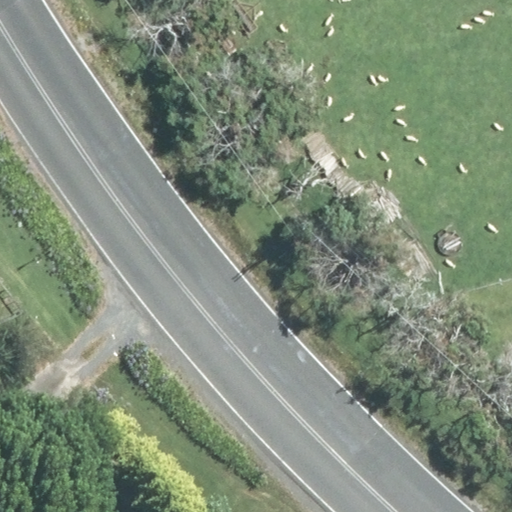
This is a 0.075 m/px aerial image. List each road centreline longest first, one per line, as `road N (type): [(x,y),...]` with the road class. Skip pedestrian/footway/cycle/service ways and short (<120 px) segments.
road 1 (secondary): [(0,18),(155,245),(305,421),(398,511)]
road 2 (unknown): [(6,511),(155,245)]
